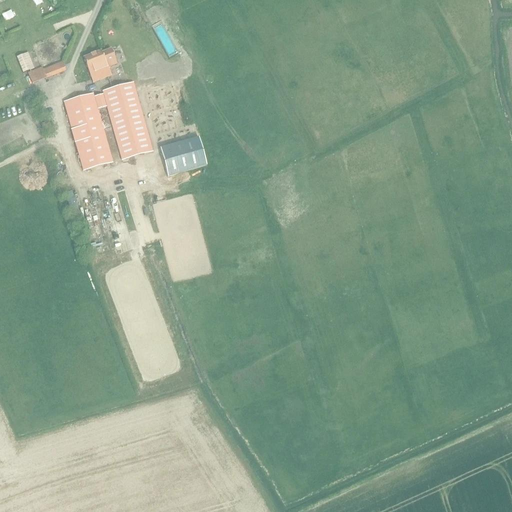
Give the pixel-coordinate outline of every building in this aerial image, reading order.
[(113,50),(103,53),(102,51),(84,57),(89,74),(118,64),(113,50)] [(22,73),(33,69),(27,53),(16,57),(22,73)] [(33,85),(67,70),(64,62),(43,70),(42,67),(28,73),(33,85)] [(122,159),(153,150),(133,82),(102,91),(122,159)] [(93,94),(62,103),(82,171),(113,162),(93,94)] [(158,150),(167,179),(205,168),(197,139),(158,150)]
